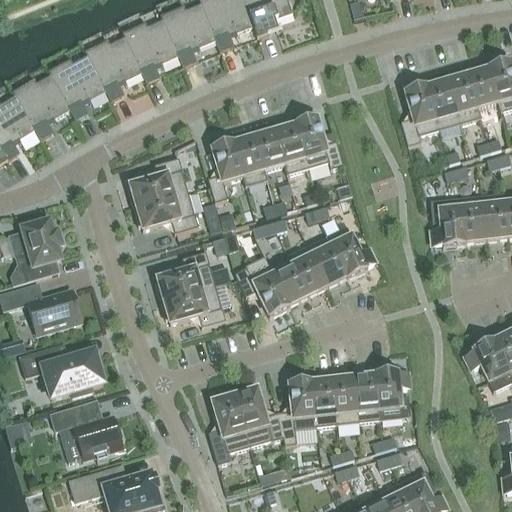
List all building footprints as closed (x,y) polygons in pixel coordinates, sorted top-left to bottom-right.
[(199,8),(200,8),(215,45),(214,45),(219,57),(221,56),(232,51),(228,40),(234,38),(235,41),(237,41),(235,37),(252,31),(240,0),(209,0),(198,4),(199,8)] [(240,0),(252,31),(255,40),(256,42),(258,42),(258,41),(270,37),(278,35),(274,24),(292,18),(285,0),(240,0)] [(364,22),(358,4),(349,7),(354,25),(364,22)] [(161,25),(161,24),(178,61),(177,61),(182,73),(184,72),(184,71),(195,66),(191,55),(197,53),(198,56),(199,56),(198,52),(214,45),(215,45),(200,8),(199,8),(185,15),(183,11),(159,21),(161,25)] [(123,42),(141,78),(140,78),(146,89),(148,88),(147,88),(159,82),(154,72),(160,69),(161,72),(162,72),(161,69),(177,61),(178,61),(161,24),(161,25),(146,31),(145,27),(121,38),(123,42)] [(86,60),(105,96),(104,96),(110,107),(112,106),(111,105),(123,100),(117,89),(123,86),(125,90),(126,89),(125,86),(140,78),(141,78),(123,42),(109,49),(107,45),(84,56),(86,60)] [(47,76),(49,80),(50,80),(69,115),(75,126),(76,125),(76,124),(87,118),(82,108),(87,105),(89,108),(90,107),(89,104),(104,96),(105,96),(86,60),(72,68),(70,64),(47,76)] [(498,108),(497,108),(500,118),(511,114),(511,77),(509,66),(487,72),(498,108)] [(497,108),(498,108),(487,72),(487,74),(467,80),(477,114),(478,114),(497,108)] [(41,144),(52,138),(46,128),(52,124),(54,127),(55,127),(53,124),(69,115),(50,80),(49,80),(35,88),(33,84),(11,97),(13,101),(14,100),(34,135),(33,135),(40,146),(42,144),(41,144)] [(446,86),(459,129),(480,123),(478,114),(477,114),(467,80),(446,86)] [(426,90),(425,90),(438,135),(459,129),(446,86),(426,92),(426,90)] [(438,135),(425,90),(404,96),(412,124),(400,128),(407,152),(420,148),(418,141),(438,135)] [(14,100),(13,101),(0,108),(0,155),(6,166),(18,158),(12,148),(17,145),(19,148),(20,147),(18,144),(33,135),(34,135),(14,100)] [(316,122),(294,128),(307,174),(328,168),(329,175),(342,171),(335,146),(324,150),(316,122)] [(284,170),(283,170),(286,180),(307,174),(294,128),(293,128),(294,130),(274,136),(284,170)] [(274,136),(253,142),(263,176),(264,176),(283,170),(284,170),(274,136)] [(242,182),(244,192),(267,185),(264,176),(263,176),(253,142),(233,148),(233,146),(232,146),(243,182),(242,182)] [(487,147),(490,157),(500,154),(497,144),(487,147)] [(242,182),(243,182),(232,146),(211,152),(219,181),(207,184),(214,208),(227,204),(222,188),(242,182)] [(479,160),(490,157),(487,147),(476,150),(479,160)] [(445,160),(447,164),(448,169),(459,166),(456,156),(445,160)] [(507,159),(506,160),(496,162),(499,172),(510,169),(507,159)] [(496,162),(486,165),(489,175),(499,172),(496,162)] [(128,196),(133,214),(187,198),(181,176),(178,163),(154,170),(157,182),(129,190),(130,195),(128,196)] [(454,175),(457,184),(468,181),(465,172),(454,175)] [(454,175),(443,178),(446,188),(457,184),(454,175)] [(187,198),(133,214),(138,231),(141,231),(142,236),(170,227),(174,239),(198,232),(194,220),(187,198)] [(314,198),(303,201),(306,211),(317,208),(314,198)] [(503,198),(481,201),(485,246),(507,244),(503,209),(504,208),(503,198)] [(481,201),(458,203),(459,213),(460,213),(464,250),(465,250),(465,248),(485,246),(481,201)] [(272,210),(275,220),(286,216),(283,206),(272,210)] [(507,244),(511,243),(511,207),(504,208),(503,209),(507,244)] [(265,222),(275,220),(272,210),(262,213),(265,222)] [(315,215),(318,225),(328,222),(325,212),(315,215)] [(460,213),(459,213),(438,216),(440,234),(432,235),(434,252),(442,251),(442,253),(464,250),(460,213)] [(315,215),(304,218),(307,228),(318,225),(315,215)] [(219,221),(222,232),(234,228),(231,218),(219,221)] [(10,282),(13,291),(58,278),(58,277),(51,279),(48,268),(59,265),(56,253),(60,251),(59,250),(63,249),(63,247),(59,249),(57,240),(61,239),(60,238),(56,239),(56,238),(52,239),(48,227),(44,228),(43,224),(30,227),(32,231),(21,234),(22,237),(8,241),(17,270),(10,282)] [(273,227),(275,237),(286,234),(283,224),(273,227)] [(273,227),(262,230),(265,240),(275,237),(273,227)] [(346,232),(326,242),(347,284),(367,275),(366,273),(373,269),(366,254),(358,257),(346,232)] [(326,242),(307,252),(327,292),(345,283),(346,285),(347,284),(326,242)] [(327,292),(307,252),(290,260),(287,261),(291,270),(292,270),(307,302),(327,292)] [(155,290),(160,307),(215,292),(208,269),(209,269),(205,257),(181,264),(184,276),(156,284),(158,289),(155,290)] [(273,279),(269,270),(249,280),(246,273),(234,279),(245,302),(256,297),(269,323),(289,313),(273,279)] [(291,270),(273,279),(289,313),(290,313),(289,311),(307,302),(292,270),(291,270)] [(27,309),(36,341),(80,328),(71,295),(42,304),(37,289),(0,299),(0,307),(3,316),(27,309)] [(215,292),(160,307),(165,325),(168,324),(169,329),(197,321),(201,333),(225,326),(221,314),(215,292)] [(511,336),(494,346),(493,346),(509,378),(511,384),(511,336)] [(481,371),(493,397),(511,387),(511,384),(509,378),(493,346),(494,346),(493,344),(472,354),(473,356),(466,360),(473,375),(481,371)] [(18,363),(24,382),(42,377),(51,404),(70,398),(71,402),(92,396),(91,392),(102,389),(93,357),(66,365),(62,352),(64,351),(64,350),(18,363)] [(397,376),(375,378),(380,425),(409,422),(407,400),(400,401),(399,395),(407,394),(405,377),(397,378),(397,376)] [(374,380),(353,383),(358,428),(380,425),(375,378),(374,378),(374,380)] [(353,383),(332,385),(337,430),(358,428),(353,383)] [(291,417),(278,418),(278,420),(284,451),(296,450),(294,435),(315,433),(310,385),(288,388),(291,417)] [(311,385),(310,385),(315,433),(337,430),(332,385),(311,387),(311,385)] [(282,443),(278,418),(265,422),(256,394),(252,396),(251,393),(233,398),(249,452),(271,446),(282,443)] [(249,452),(233,398),(215,403),(216,406),(211,407),(219,435),(208,439),(217,471),(230,467),(228,459),(249,452)] [(55,437),(74,431),(75,435),(74,435),(83,464),(121,453),(119,446),(121,441),(119,433),(114,430),(112,424),(102,427),(96,407),(50,420),(55,437)] [(385,455),(395,452),(393,443),(382,446),(385,455)] [(371,449),(374,458),(385,455),(382,446),(371,449)] [(343,467),(353,464),(351,455),(340,458),(343,467)] [(343,467),(340,458),(329,461),(332,471),(343,467)] [(387,462),(390,471),(400,468),(397,458),(387,462)] [(387,462),(376,465),(379,474),(390,471),(387,462)] [(68,486),(75,508),(105,499),(108,511),(162,511),(159,499),(155,500),(153,494),(157,493),(154,481),(150,482),(149,480),(126,486),(121,470),(68,486)] [(345,474),(347,483),(358,480),(355,471),(345,474)] [(345,474),(334,477),(337,487),(347,483),(345,474)] [(425,475),(398,489),(409,511),(443,511),(438,501),(431,504),(428,499),(435,496),(425,475)] [(409,511),(398,489),(379,498),(385,511),(409,511)] [(385,511),(379,498),(359,508),(361,511),(385,511)] [(250,503),(252,511),(257,511),(264,510),(261,500),(250,503)]
